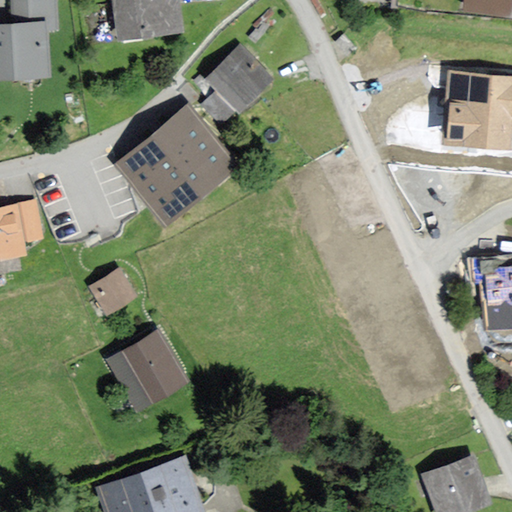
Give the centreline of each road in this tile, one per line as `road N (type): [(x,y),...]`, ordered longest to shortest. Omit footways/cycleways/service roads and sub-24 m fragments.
road 1 (residential): [(420,272),(297,0)]
road 2 (residential): [(511,466),(420,272)]
